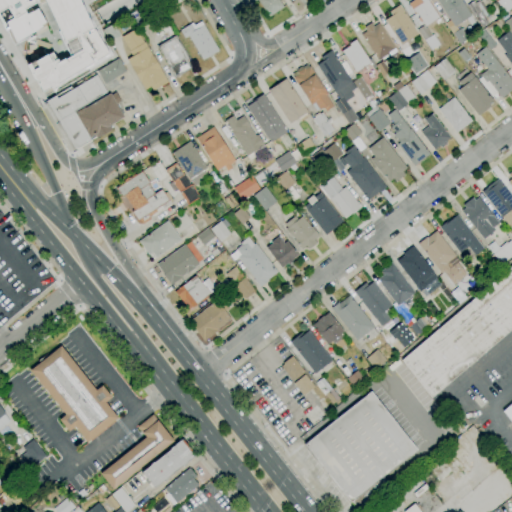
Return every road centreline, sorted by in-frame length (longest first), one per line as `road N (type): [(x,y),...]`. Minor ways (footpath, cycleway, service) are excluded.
road 1 (primary): [(24,198),(27,214),(268,511)]
road 2 (residential): [(199,373),(511,128)]
road 3 (primary): [(12,90),(78,240),(139,346)]
road 4 (primary): [(148,309),(88,194),(100,169),(137,140)]
road 5 (primary): [(309,511),(199,373)]
road 6 (primary): [(148,309),(24,198)]
road 7 (tertiary): [(137,140),(241,72)]
